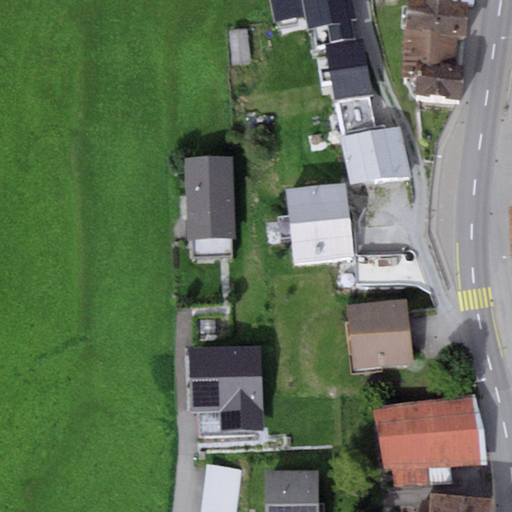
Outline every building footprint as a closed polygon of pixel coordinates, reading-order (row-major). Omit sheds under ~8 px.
[(356,28),(350,0),(271,0),(278,31),(304,24),(312,57),(355,48),(351,29),(356,28)] [(468,16),(408,13),(404,88),(417,89),(416,112),(462,115),(464,78),(456,78),(457,51),(466,51),(468,16)] [(247,34),(229,36),(232,69),(251,67),(247,34)] [(363,51),(324,59),(327,73),(317,75),(321,96),(332,94),(335,108),(373,101),(363,51)] [(370,107),(336,114),(350,194),(412,185),(400,135),(376,142),(370,107)] [(232,167),(184,170),(188,251),(236,249),(232,167)] [(344,194),(286,201),(294,275),(352,269),(344,194)] [(416,262),(358,266),(358,293),(429,291),(416,262)] [(413,373),(408,314),(350,319),(355,379),(413,373)] [(257,360),(192,363),(194,421),(224,420),(225,439),(261,438),(257,360)] [(473,396),(373,408),(384,467),(389,467),(392,488),(452,483),(449,465),(481,464),(473,396)] [(234,511),(241,470),(208,465),(200,511),(234,511)] [(320,472),(266,472),(266,511),(325,511),(325,503),(319,503),(320,472)] [(494,511),(495,498),(431,494),(429,511),(494,511)]
